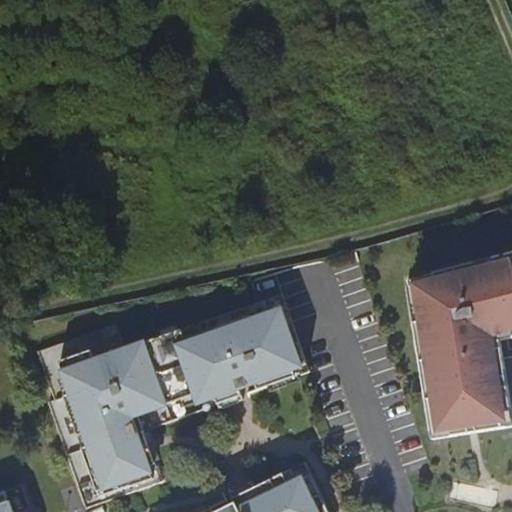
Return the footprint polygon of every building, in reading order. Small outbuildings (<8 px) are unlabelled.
[(475,425),(476,432),(479,432),(505,428),(503,409),(509,408),(507,386),(500,387),(498,370),(503,370),(501,360),(498,334),(501,333),(510,331),(511,337),(511,253),(491,258),(493,266),(477,270),(475,263),(434,273),(435,280),(415,285),(421,321),(413,323),(417,343),(424,343),(427,360),(420,361),(423,382),(430,381),(432,398),(426,399),(431,432),(449,429),(450,436),(469,433),(468,426),(472,426),(475,425)] [(166,335),(93,360),(90,351),(59,361),(70,393),(64,396),(77,433),(78,435),(84,433),(89,446),(82,448),(99,495),(99,497),(104,495),(152,478),(148,466),(155,464),(149,448),(147,443),(146,439),(137,415),(195,395),(198,403),(215,397),(219,408),(223,406),(234,402),(243,399),(239,389),(255,383),(257,390),(295,377),(292,370),(306,365),(298,343),(293,345),(281,310),(252,320),(250,316),(169,344),(166,335)] [(203,511),(327,511),(311,480),(309,475),(296,481),(290,470),(253,488),(251,482),(244,486),(238,489),(229,493),(234,503),(229,505),(215,511),(211,511),(210,509),(203,511)] [(5,493),(11,511),(29,511),(20,487),(5,493)] [(11,511),(4,492),(0,493),(0,511),(11,511)]
